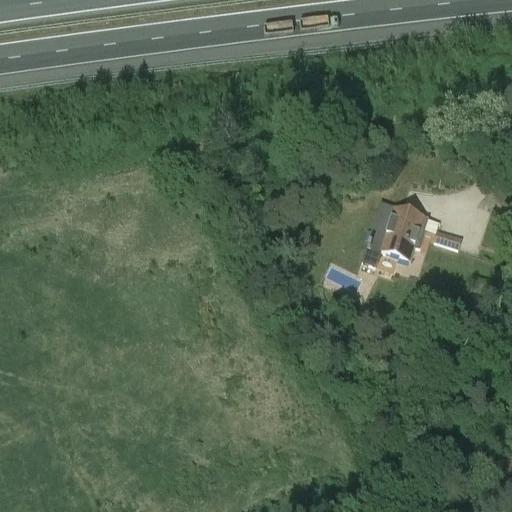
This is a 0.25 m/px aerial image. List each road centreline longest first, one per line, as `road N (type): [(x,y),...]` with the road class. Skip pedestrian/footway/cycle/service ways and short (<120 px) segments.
road 1 (motorway): [(0,61),(510,0)]
road 2 (track): [(292,511),(355,481),(393,473),(447,511)]
